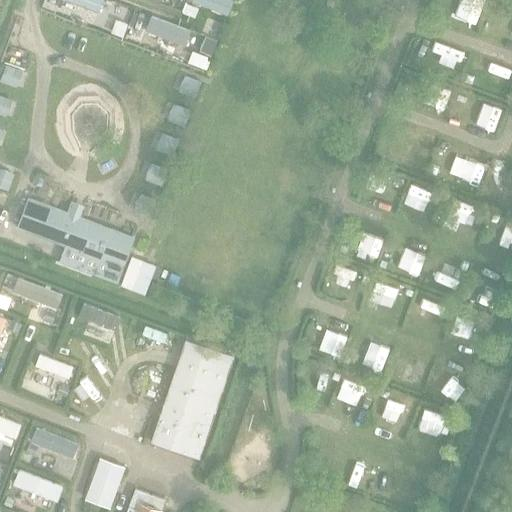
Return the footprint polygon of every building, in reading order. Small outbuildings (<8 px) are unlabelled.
[(133,8),(112,0),(97,0),(95,7),(129,19),(133,8)] [(230,0),(202,0),(227,10),(230,0)] [(194,29),(160,17),(156,29),(190,40),(194,29)] [(5,63),(0,75),(0,81),(15,87),(20,79),(21,69),(5,63)] [(200,80),(184,74),(179,82),(177,92),(194,98),(200,80)] [(11,99),(0,95),(0,114),(4,116),(9,108),(11,99)] [(189,109),(173,102),(168,111),(166,120),(183,126),(189,109)] [(178,138),(161,132),(157,140),(155,150),(171,156),(178,138)] [(160,185),(166,168),(150,162),(145,170),(144,179),(160,185)] [(0,168),(0,187),(7,190),(13,174),(5,169),(0,168)] [(149,215),(155,198),(140,192),(134,200),(133,209),(149,215)] [(57,261),(116,283),(133,236),(27,196),(15,227),(63,245),(57,261)] [(119,285),(143,294),(154,264),(130,255),(119,285)] [(10,273),(0,304),(0,305),(11,309),(17,294),(21,295),(27,278),(10,273)] [(142,321),(132,347),(143,352),(153,326),(142,321)] [(149,442),(198,458),(232,356),(183,340),(149,442)] [(34,365),(67,377),(71,366),(38,353),(34,365)] [(0,431),(14,437),(19,423),(0,416),(0,431)] [(84,498),(109,506),(123,466),(99,457),(84,498)] [(62,485),(17,469),(12,484),(56,500),(62,485)] [(125,511),(159,511),(164,499),(134,488),(125,511)]
